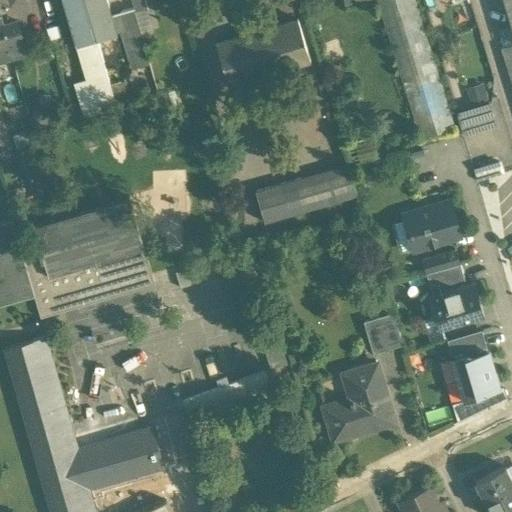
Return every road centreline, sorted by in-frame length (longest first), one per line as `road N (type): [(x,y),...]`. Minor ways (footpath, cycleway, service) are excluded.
road 1 (residential): [(511,327),(469,178)]
road 2 (residential): [(300,511),(436,446)]
